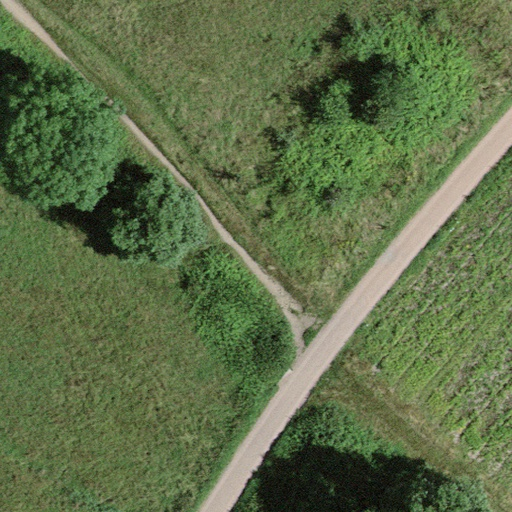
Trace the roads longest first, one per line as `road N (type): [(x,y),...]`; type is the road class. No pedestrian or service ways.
road 1 (track): [(209,511),(321,345),(511,128)]
road 2 (track): [(24,0),(321,345)]
